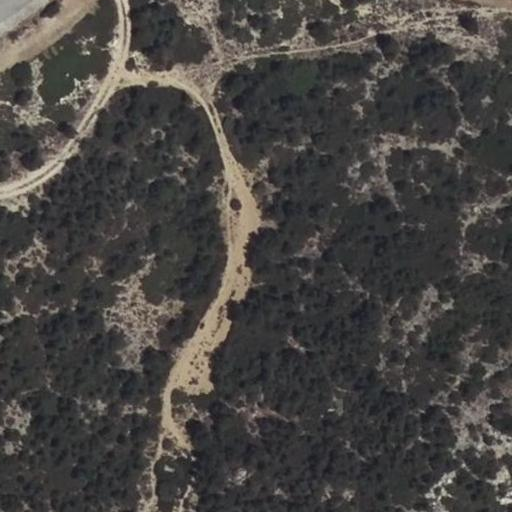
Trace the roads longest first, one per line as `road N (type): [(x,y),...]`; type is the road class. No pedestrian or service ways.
road 1 (track): [(113,76),(182,80),(213,117),(250,211),(237,261),(177,370),(165,417)]
road 2 (track): [(0,193),(42,176),(81,134),(113,76),(126,25),(118,0)]
